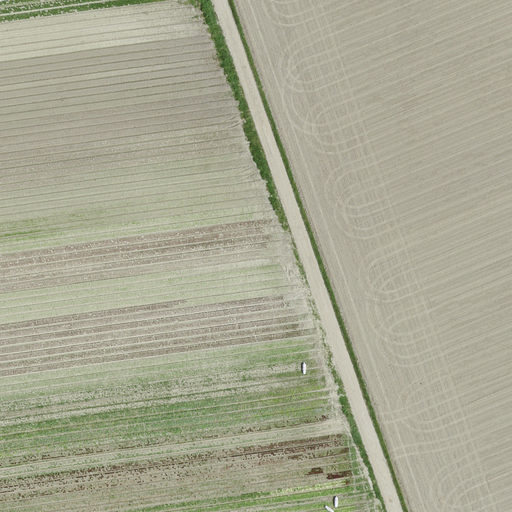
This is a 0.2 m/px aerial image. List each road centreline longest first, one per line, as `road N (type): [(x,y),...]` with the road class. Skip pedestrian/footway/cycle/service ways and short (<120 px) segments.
road 1 (track): [(393,511),(218,0)]
road 2 (track): [(0,259),(294,221)]
